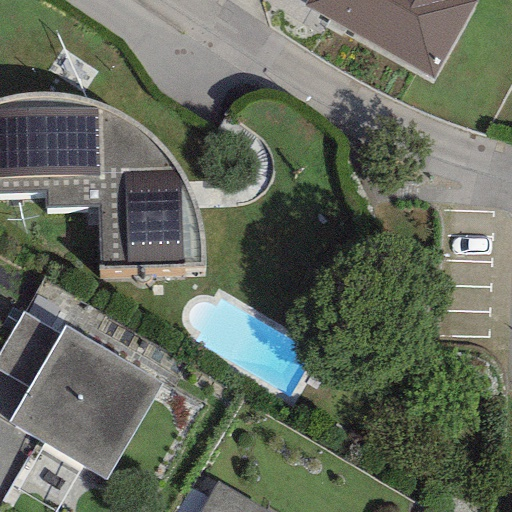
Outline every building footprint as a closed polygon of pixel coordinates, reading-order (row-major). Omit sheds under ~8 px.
[(303,0),(301,4),(433,80),(477,4),(470,0),(303,0)] [(0,97),(0,194),(46,192),(44,209),(96,205),(95,269),(204,268),(204,249),(202,230),(198,211),(192,193),(184,176),(173,160),(161,145),(147,132),(132,120),(115,111),(98,103),(80,97),(61,94),(42,93),(22,93),(4,97),(0,97)] [(0,373),(26,389),(57,336),(20,314),(0,348),(0,373)] [(159,385),(62,328),(57,336),(26,389),(6,423),(103,480),(159,385)] [(266,511),(215,483),(198,511),(266,511)]
